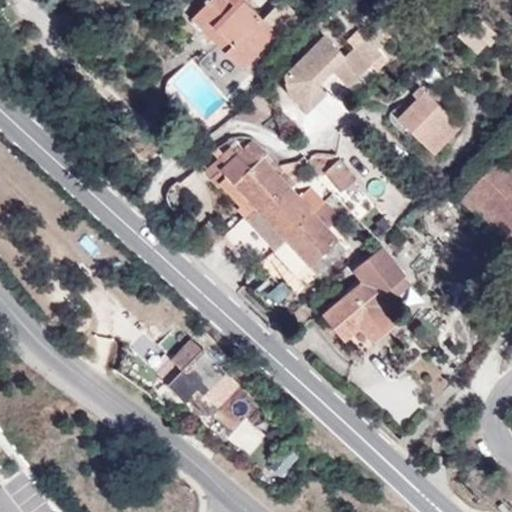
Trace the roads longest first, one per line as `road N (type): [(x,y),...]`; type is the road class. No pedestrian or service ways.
road 1 (primary): [(121,219),(441,509)]
road 2 (unclassified): [(0,296),(43,346),(237,504)]
road 3 (residential): [(92,193),(117,151),(124,113),(108,89),(37,34),(25,0)]
road 4 (residential): [(121,219),(230,125),(263,130),(285,149),(316,140)]
road 5 (primary): [(0,109),(92,193)]
